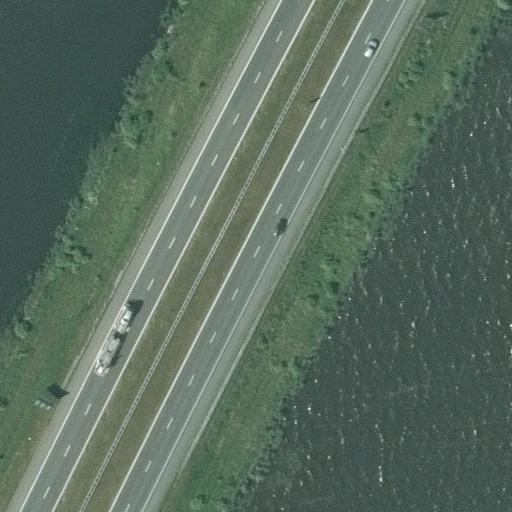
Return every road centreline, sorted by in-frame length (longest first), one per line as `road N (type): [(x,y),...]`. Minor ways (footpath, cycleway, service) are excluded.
road 1 (motorway): [(124,511),(386,0)]
road 2 (motorway): [(296,0),(34,511)]
